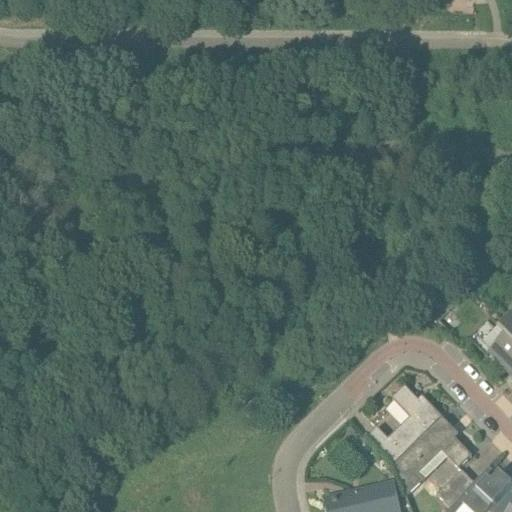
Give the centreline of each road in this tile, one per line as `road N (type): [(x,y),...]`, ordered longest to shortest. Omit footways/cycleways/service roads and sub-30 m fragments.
road 1 (unclassified): [(511,156),(422,145),(285,157),(152,144),(53,116),(0,84)]
road 2 (residential): [(288,511),(283,480),(298,442),(400,349),(439,357),(511,433)]
